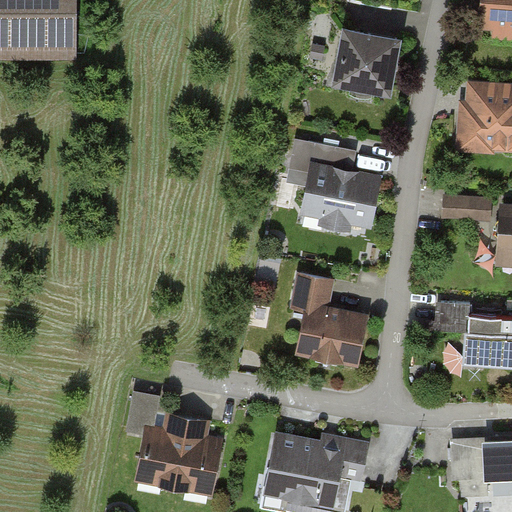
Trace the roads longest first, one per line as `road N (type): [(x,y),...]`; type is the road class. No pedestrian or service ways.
road 1 (residential): [(444,0),(415,148),(386,404)]
road 2 (residential): [(386,404),(359,408),(185,374)]
